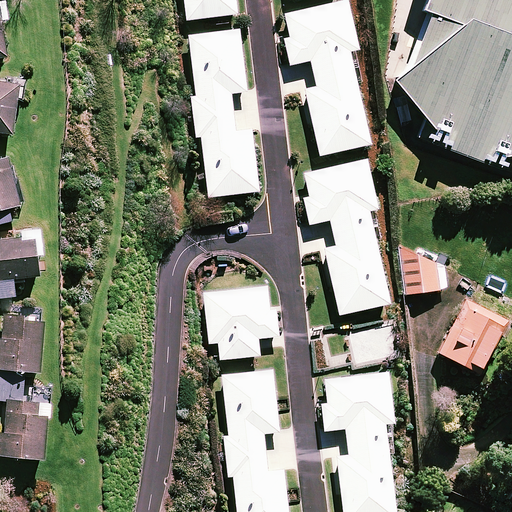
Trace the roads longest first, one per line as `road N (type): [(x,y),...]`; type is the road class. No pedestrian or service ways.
road 1 (residential): [(284,235),(208,240),(180,256),(149,511)]
road 2 (residential): [(284,235),(316,511)]
road 3 (residential): [(260,0),(284,235)]
